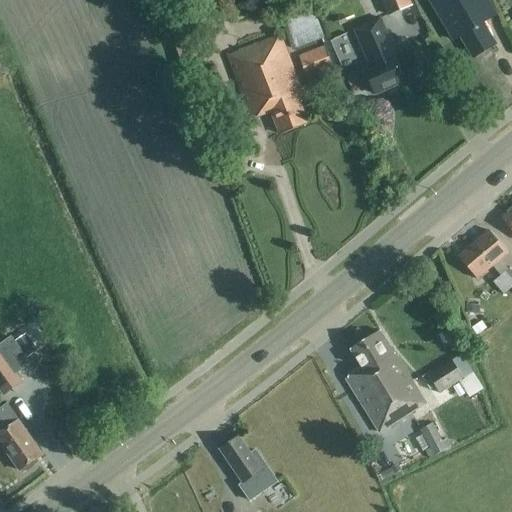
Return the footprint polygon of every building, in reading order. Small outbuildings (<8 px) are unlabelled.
[(405,0),(382,0),(390,18),(410,9),(405,0)] [(411,10),(418,23),(438,14),(431,0),(411,10)] [(473,59),(495,46),(480,20),(493,12),(486,0),(462,0),(453,6),(460,18),(445,27),(454,41),(460,37),(473,59)] [(281,21),(293,52),(322,40),(310,9),(281,21)] [(375,95),(405,82),(394,58),(397,57),(380,19),(355,30),(366,55),(372,53),(376,63),(363,68),(375,95)] [(300,104),(308,101),(282,36),(225,59),(251,123),(271,115),(279,135),(308,124),(300,104)] [(298,58),(307,81),(332,71),(323,48),(298,58)] [(511,211),(501,221),(511,232),(511,211)] [(508,254),(487,232),(472,245),(493,267),(508,254)] [(493,267),(472,245),(458,258),(477,280),(493,267)] [(500,277),(511,289),(511,287),(511,274),(508,270),(500,277)] [(511,289),(500,277),(493,283),(503,296),(511,289)] [(480,307),(465,305),(464,314),(479,315),(480,307)] [(472,345),(482,339),(467,317),(458,323),(472,345)] [(380,332),(350,350),(362,369),(346,379),(380,432),(425,404),(380,332)] [(0,392),(4,398),(10,394),(24,384),(2,354),(0,355),(0,392)] [(460,354),(450,361),(421,380),(429,392),(434,389),(439,397),(458,384),(469,400),(483,391),(471,374),(473,373),(460,354)] [(453,424),(458,434),(461,433),(467,443),(477,438),(475,434),(486,428),(487,431),(492,428),(486,417),(484,418),(474,400),(464,406),(469,415),(453,424)] [(42,455),(17,422),(17,423),(15,420),(16,419),(6,405),(0,409),(0,445),(19,472),(42,455)] [(424,453),(429,461),(451,450),(445,440),(442,442),(431,425),(419,433),(429,450),(424,453)] [(251,456),(239,438),(220,451),(243,485),(244,484),(252,496),(269,485),(261,474),(260,472),(262,471),(251,456)] [(260,472),(261,474),(268,469),(257,452),(251,456),(262,471),(260,472)]
